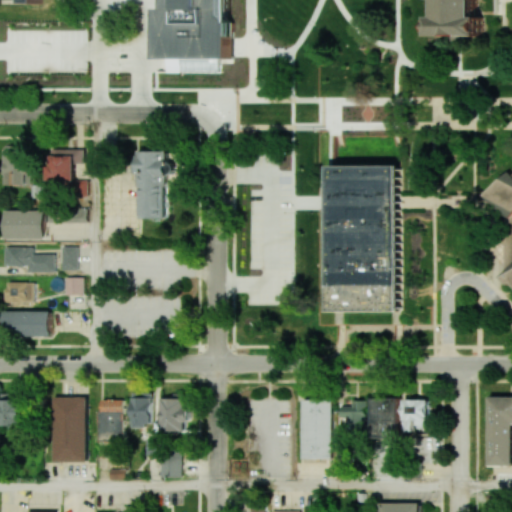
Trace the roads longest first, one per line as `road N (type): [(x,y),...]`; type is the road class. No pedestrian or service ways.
road 1 (residential): [(0,363),(511,363)]
road 2 (residential): [(216,511),(210,118)]
road 3 (residential): [(0,112),(210,118)]
road 4 (residential): [(460,511),(460,363)]
